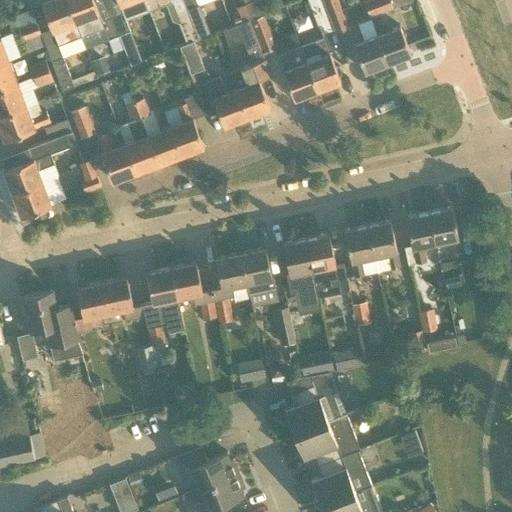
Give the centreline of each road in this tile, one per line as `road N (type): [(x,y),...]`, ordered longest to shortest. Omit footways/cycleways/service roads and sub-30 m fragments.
road 1 (residential): [(465,63),(114,195),(125,237)]
road 2 (residential): [(125,237),(499,152)]
road 3 (residential): [(285,511),(245,413),(0,507)]
